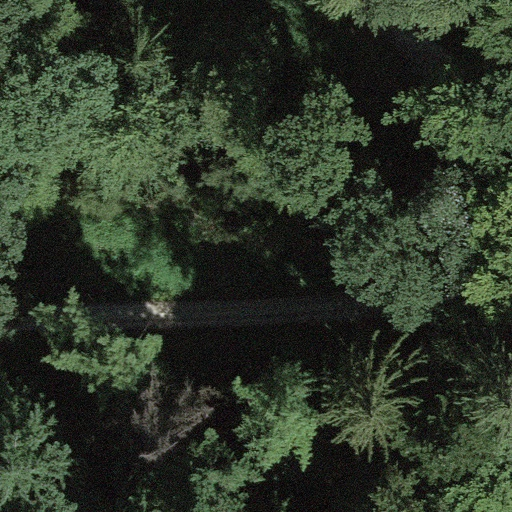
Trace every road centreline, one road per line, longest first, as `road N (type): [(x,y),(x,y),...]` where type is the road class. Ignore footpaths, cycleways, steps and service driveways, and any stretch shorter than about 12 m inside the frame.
road 1 (track): [(0,322),(460,316),(511,300)]
road 2 (track): [(347,0),(511,133)]
